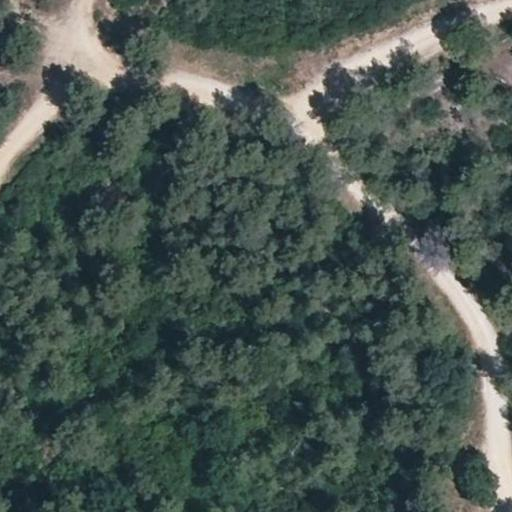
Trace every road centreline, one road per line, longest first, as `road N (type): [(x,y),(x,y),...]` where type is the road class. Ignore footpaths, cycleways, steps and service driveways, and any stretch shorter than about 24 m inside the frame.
road 1 (track): [(511,504),(502,487),(495,373),(483,324),(290,118)]
road 2 (track): [(290,118),(329,88),(511,5)]
road 3 (track): [(82,76),(163,79),(290,118)]
road 4 (track): [(0,167),(43,109),(82,76)]
